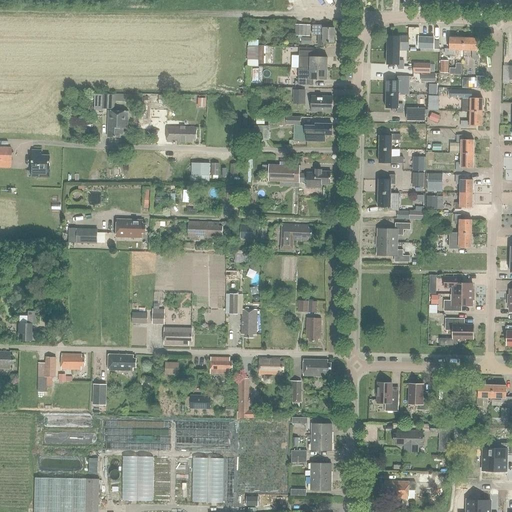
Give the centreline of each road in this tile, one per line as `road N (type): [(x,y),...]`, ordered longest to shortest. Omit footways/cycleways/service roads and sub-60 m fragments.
road 1 (residential): [(350,354),(0,346)]
road 2 (residential): [(490,370),(497,21)]
road 3 (residential): [(357,151),(14,143)]
road 4 (residential): [(497,21),(367,25),(358,43),(357,151)]
road 5 (residential): [(355,222),(142,216)]
road 6 (residential): [(350,366),(347,511)]
road 7 (residential): [(490,370),(350,366)]
road 8 (residential): [(355,222),(350,354)]
road 9 (unknown): [(348,496),(217,494)]
